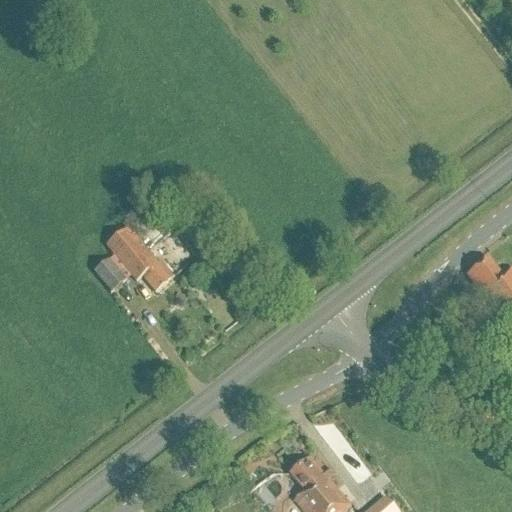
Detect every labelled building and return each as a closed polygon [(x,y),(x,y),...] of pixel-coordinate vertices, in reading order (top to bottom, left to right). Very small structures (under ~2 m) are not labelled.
[(186,226),(173,235),(193,262),(205,252),(186,226)] [(156,269),(136,246),(126,233),(104,251),(136,288),(141,283),(155,299),(167,288),(166,286),(171,282),(159,267),(156,269)] [(169,264),(178,256),(164,239),(155,247),(169,264)] [(511,339),(511,273),(502,282),(488,264),(466,281),(511,339)] [(94,276),(112,297),(125,286),(108,265),(94,276)] [(323,477),(309,460),(289,477),(305,495),(295,504),(301,511),(348,511),(351,509),(329,483),(335,478),(329,472),(323,477)] [(395,511),(387,503),(376,511),(395,511)]
